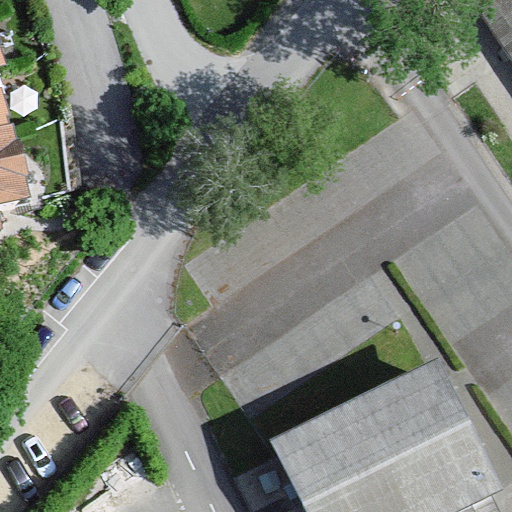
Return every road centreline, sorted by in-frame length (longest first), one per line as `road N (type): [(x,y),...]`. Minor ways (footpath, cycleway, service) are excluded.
road 1 (residential): [(224,130),(177,182),(150,255),(0,451)]
road 2 (residential): [(78,0),(102,77),(114,170)]
road 3 (residential): [(335,0),(224,130)]
road 4 (residential): [(224,130),(191,86),(148,0)]
